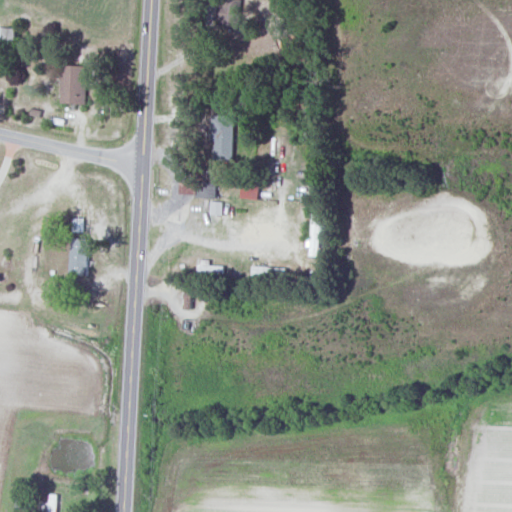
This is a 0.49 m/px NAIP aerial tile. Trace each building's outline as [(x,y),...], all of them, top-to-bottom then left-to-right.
[(86,104),(87,66),(63,66),(62,103),(86,104)] [(215,161),(235,162),(236,115),(213,115),(212,140),(215,140),(215,161)] [(217,175),(202,175),(204,197),(218,196),(217,175)] [(242,197),(259,201),(261,190),(244,186),(242,197)] [(90,240),(72,239),(71,275),(89,276),(90,240)] [(211,265),(211,260),(199,260),(199,273),(225,274),(226,266),(211,265)] [(288,268),(254,266),(254,277),(287,278),(288,268)] [(42,500),(41,511),(58,511),(59,493),(51,493),(51,501),(42,500)]
